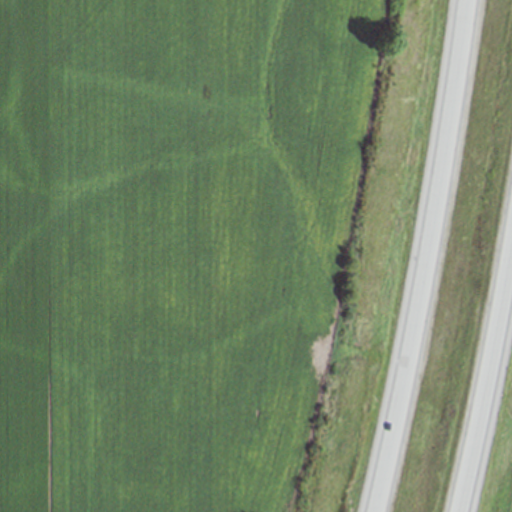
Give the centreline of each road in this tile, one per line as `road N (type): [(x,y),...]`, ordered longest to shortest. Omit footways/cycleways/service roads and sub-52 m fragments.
road 1 (motorway): [(462,0),(452,107),(373,511)]
road 2 (motorway): [(461,511),(511,259)]
